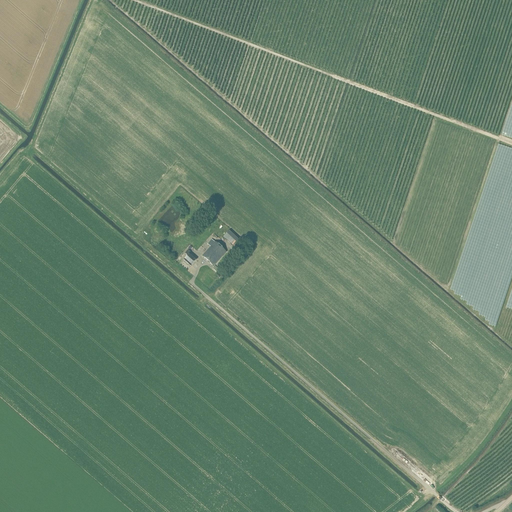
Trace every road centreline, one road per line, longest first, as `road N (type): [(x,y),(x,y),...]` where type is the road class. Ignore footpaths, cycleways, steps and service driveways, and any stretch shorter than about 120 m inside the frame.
road 1 (track): [(511,144),(134,0)]
road 2 (unclassified): [(455,511),(191,283)]
